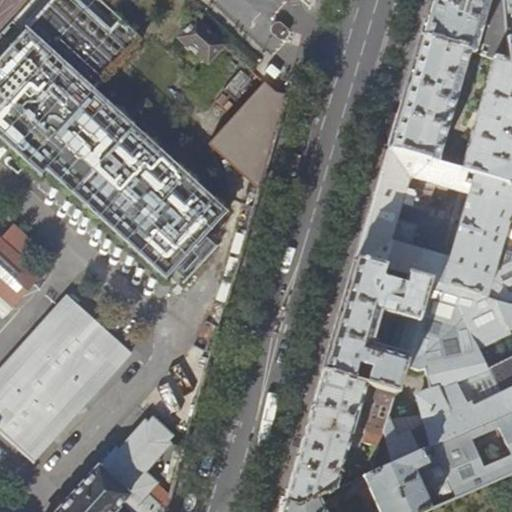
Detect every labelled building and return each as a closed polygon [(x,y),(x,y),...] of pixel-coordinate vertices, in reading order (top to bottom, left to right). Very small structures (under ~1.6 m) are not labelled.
[(167,278),(224,210),(93,90),(139,39),(119,21),(111,30),(77,0),(51,0),(0,57),(0,139),(41,177),(47,171),(167,278)] [(316,0),(301,0),(313,11),(316,0)] [(475,53),(491,0),(431,0),(423,27),(420,37),(469,51),(475,53)] [(511,0),(502,0),(505,25),(511,25),(510,13),(511,11),(511,37),(506,40),(508,63),(511,60),(511,0)] [(177,40),(206,67),(224,47),(195,20),(177,40)] [(276,22),(271,27),(272,32),(281,40),(286,39),(290,35),(290,29),(281,21),(276,22)] [(469,51),(420,37),(399,108),(388,148),(437,162),(469,51)] [(511,86),(511,72),(508,63),(494,59),(461,169),(475,173),(510,183),(511,181),(511,167),(511,166),(511,163),(511,96),(508,89),(511,86)] [(266,88),(210,149),(260,195),(287,101),(277,98),(266,88)] [(469,194),(475,173),(461,169),(437,162),(388,148),(371,204),(355,259),(428,281),(443,285),(450,258),(411,247),(417,226),(396,220),(401,205),(421,211),(430,183),(469,194)] [(489,299),(511,218),(511,188),(510,183),(475,173),(469,194),(450,258),(443,285),(489,299)] [(511,218),(489,299),(509,305),(511,303),(511,218)] [(0,293),(14,306),(40,277),(17,256),(28,243),(12,228),(0,241),(0,240),(0,293)] [(428,281),(355,259),(341,308),(324,363),(322,372),(393,393),(395,394),(403,366),(428,281)] [(390,465),(511,412),(511,303),(509,305),(489,299),(443,285),(428,281),(403,366),(417,371),(427,369),(429,391),(419,394),(415,401),(420,417),(384,423),(381,432),(390,465)] [(0,364),(0,436),(31,464),(129,356),(65,297),(0,364)] [(303,437),(280,511),(321,511),(316,499),(336,491),(334,488),(333,488),(346,447),(356,450),(346,485),(361,478),(369,475),(381,432),(384,423),(393,393),(322,372),(303,437)] [(375,511),(422,511),(511,473),(511,412),(390,465),(369,475),(361,478),(375,511)] [(129,496),(119,507),(125,511),(158,511),(143,496),(153,485),(141,474),(167,446),(165,444),(169,439),(152,422),(147,426),(144,423),(117,452),(115,449),(97,469),(129,496)] [(114,511),(119,507),(129,496),(97,469),(96,467),(55,511),(114,511)]
